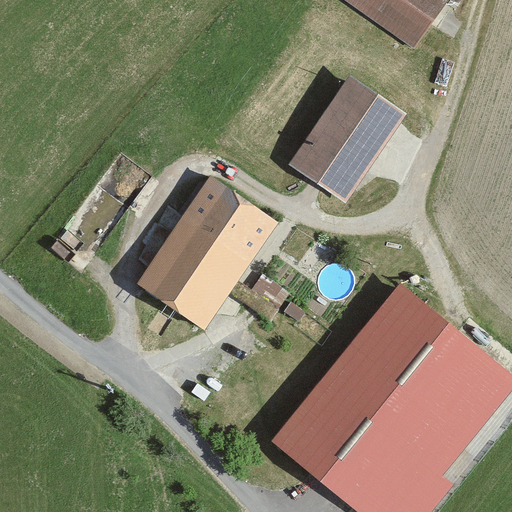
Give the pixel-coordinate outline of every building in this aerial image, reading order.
[(448,0),(340,0),(414,50),(448,0)] [(402,115),(346,79),(287,168),(343,205),(402,115)] [(272,224),(205,179),(131,289),(198,334),(272,224)] [(263,273),(255,288),(283,304),(291,289),(263,273)] [(433,511),(453,488),(440,478),(511,387),(511,378),(394,285),(265,446),(348,511),(433,511)]
